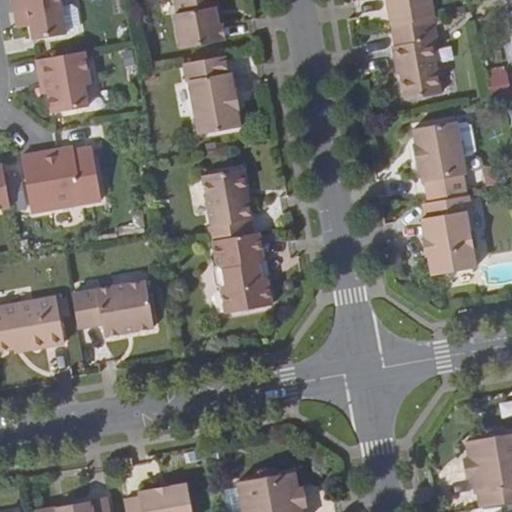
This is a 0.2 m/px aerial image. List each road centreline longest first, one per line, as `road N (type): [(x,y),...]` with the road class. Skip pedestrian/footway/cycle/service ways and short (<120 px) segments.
road 1 (unclassified): [(297,0),(363,370)]
road 2 (tertiary): [(0,435),(363,370)]
road 3 (tertiary): [(363,370),(511,344)]
road 4 (unclassified): [(363,370),(389,511)]
